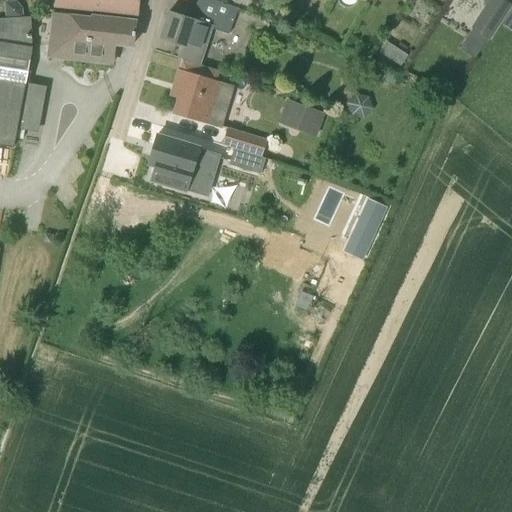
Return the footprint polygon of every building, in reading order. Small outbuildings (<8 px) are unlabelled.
[(138,15),(138,0),(54,0),(53,7),(138,15)] [(228,34),(237,8),(214,0),(197,0),(192,18),(169,11),(160,39),(182,46),(178,58),(199,64),(212,28),(228,34)] [(489,0),(472,26),(491,38),(511,6),(502,0),(489,0)] [(132,45),(135,22),(51,12),(46,58),(113,65),(116,44),(132,45)] [(30,125),(39,120),(43,96),(23,93),(32,47),(31,16),(0,18),(0,144),(13,147),(18,123),(30,125)] [(386,42),(380,52),(391,59),(397,48),(386,42)] [(217,123),(223,102),(213,99),(218,83),(179,71),(172,96),(179,98),(175,114),(206,123),(207,120),(217,123)] [(316,141),(324,119),(286,104),(277,126),(316,141)] [(262,157),(268,140),(228,128),(223,145),(235,149),(262,157)] [(214,180),(221,155),(157,136),(145,178),(186,191),(187,190),(203,195),(208,178),(214,180)] [(266,158),(262,157),(235,149),(231,165),(262,174),(266,158)] [(377,246),(387,220),(370,213),(359,239),(377,246)]
